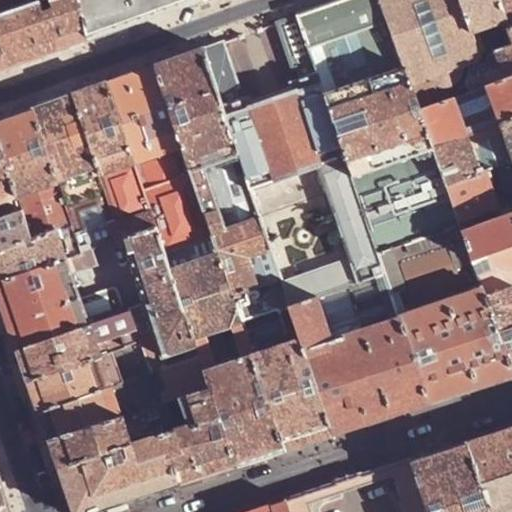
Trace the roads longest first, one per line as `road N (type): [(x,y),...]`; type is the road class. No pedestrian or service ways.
road 1 (residential): [(511,402),(167,511)]
road 2 (residential): [(0,95),(264,0)]
road 3 (residential): [(44,511),(0,383)]
